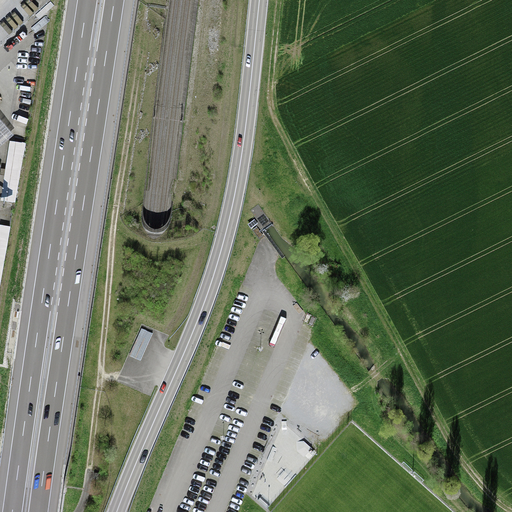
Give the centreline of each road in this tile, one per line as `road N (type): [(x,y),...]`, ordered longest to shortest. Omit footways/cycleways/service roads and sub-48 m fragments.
road 1 (track): [(279,0),(270,88),(275,121),(450,454),(505,511)]
road 2 (trunk): [(259,0),(223,241),(116,511)]
road 3 (motorway): [(38,511),(114,0)]
road 4 (motorway): [(87,0),(12,511)]
road 5 (track): [(78,511),(143,34)]
road 6 (track): [(0,324),(54,0)]
road 7 (track): [(235,0),(210,224),(171,244),(153,244),(119,224)]
